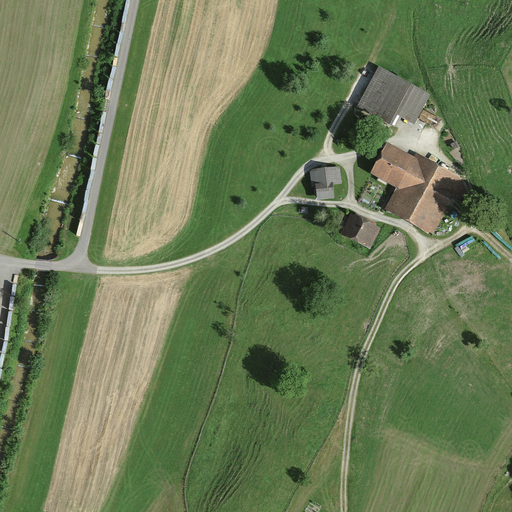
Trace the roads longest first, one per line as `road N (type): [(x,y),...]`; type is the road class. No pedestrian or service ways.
road 1 (track): [(343,511),(356,379),(391,291),(426,252),(415,234),(351,208),(280,200)]
road 2 (track): [(78,268),(188,260),(253,224),(304,171),(383,151)]
road 3 (track): [(134,0),(78,268)]
